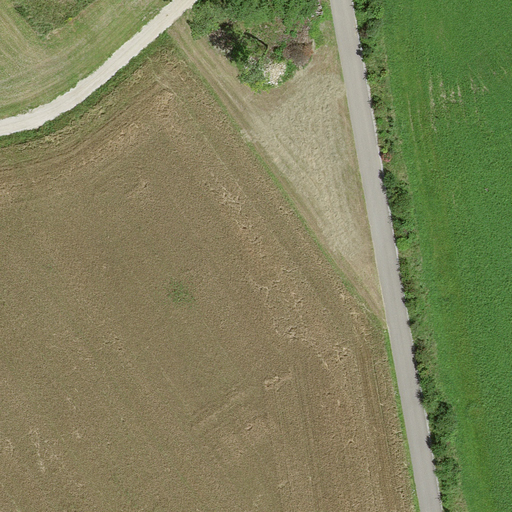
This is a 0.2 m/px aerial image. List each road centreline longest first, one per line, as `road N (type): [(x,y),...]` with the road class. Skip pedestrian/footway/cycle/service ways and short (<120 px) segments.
road 1 (unclassified): [(342,0),(430,511)]
road 2 (track): [(178,0),(103,77),(0,126)]
